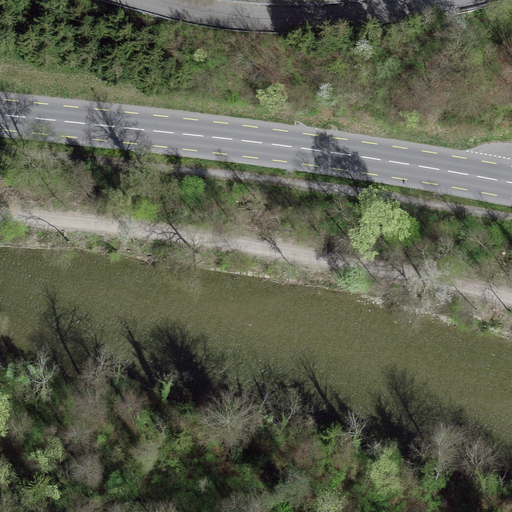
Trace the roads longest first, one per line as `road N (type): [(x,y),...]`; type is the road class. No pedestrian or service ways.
road 1 (track): [(511,296),(289,250),(0,214)]
road 2 (primary): [(0,116),(322,151),(511,186)]
road 3 (residential): [(160,0),(248,13),(372,10),(422,0)]
